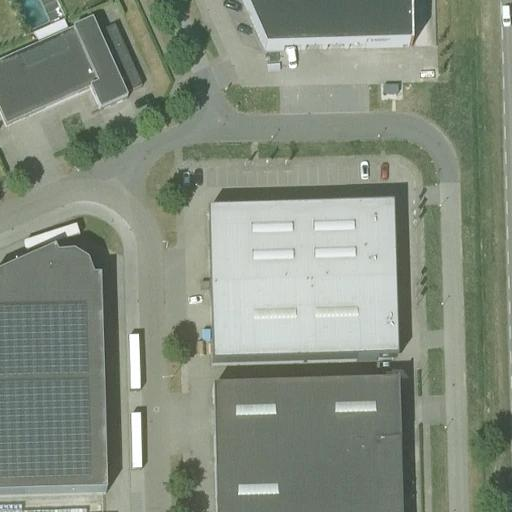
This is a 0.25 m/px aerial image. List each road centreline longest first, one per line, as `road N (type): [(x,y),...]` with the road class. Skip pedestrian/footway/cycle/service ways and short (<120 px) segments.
road 1 (unclassified): [(457,511),(448,183),(439,151),(398,126),(211,130)]
road 2 (unclassified): [(157,511),(149,249),(139,220),(109,191)]
road 3 (unclassified): [(211,130),(205,82),(169,0)]
road 4 (unclassified): [(109,191),(153,148),(211,130)]
